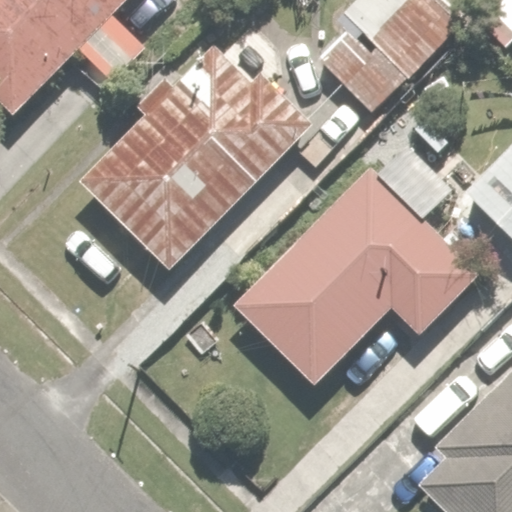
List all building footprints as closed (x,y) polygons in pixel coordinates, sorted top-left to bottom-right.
[(0,0),(0,96),(11,107),(59,58),(95,92),(132,52),(100,22),(121,0),(0,0)] [(349,29),(320,58),(378,116),(465,29),(435,0),(350,0),(335,15),(349,29)] [(217,32),(74,178),(161,263),(304,118),(217,32)] [(511,140),(462,192),(511,240),(511,140)] [(367,163),(232,304),(313,382),(388,304),(423,337),(483,274),(367,163)] [(511,511),(511,367),(431,446),(445,459),(424,479),(456,511),(511,511)]
